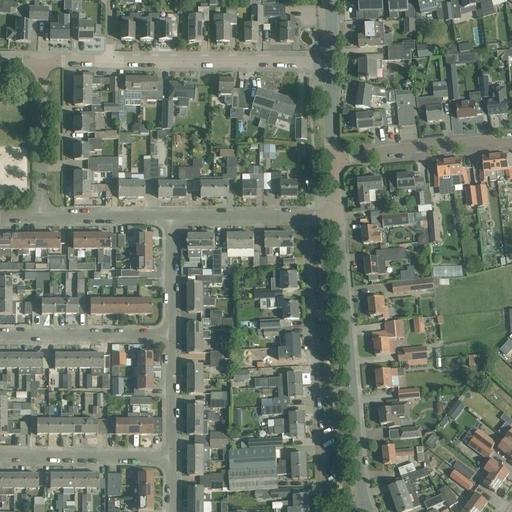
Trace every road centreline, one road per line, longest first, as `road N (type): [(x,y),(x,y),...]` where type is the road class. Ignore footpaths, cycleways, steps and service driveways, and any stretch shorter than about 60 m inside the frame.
road 1 (residential): [(315,511),(309,213)]
road 2 (residential): [(365,499),(337,213)]
road 3 (unclassified): [(328,59),(106,60)]
road 4 (residential): [(511,137),(333,160)]
road 5 (residential): [(0,458),(173,460)]
road 6 (residential): [(0,334),(172,333)]
road 7 (residential): [(38,215),(39,59)]
road 8 (residential): [(172,215),(309,213)]
road 9 (residential): [(38,215),(172,215)]
road 10 (residential): [(173,460),(172,333)]
